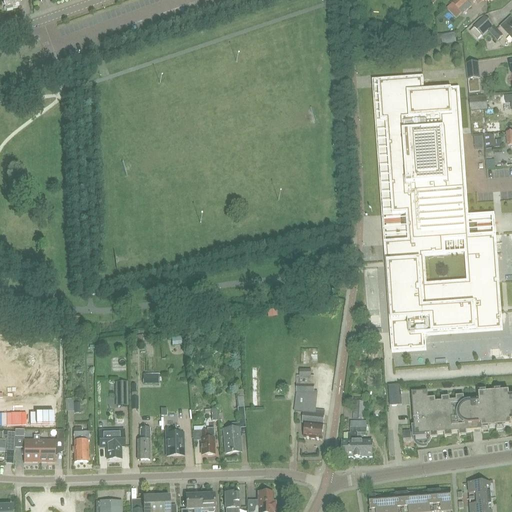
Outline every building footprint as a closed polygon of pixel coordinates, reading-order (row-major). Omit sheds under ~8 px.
[(12,9),(12,6),(20,4),(18,0),(2,0),(4,7),(5,7),(6,10),(12,9)] [(462,15),(471,6),(465,0),(456,0),(452,4),(462,15)] [(505,31),(511,38),(511,17),(510,16),(500,25),(505,31)] [(503,36),(484,17),(473,27),(474,28),(470,32),(477,40),(481,36),(482,37),(488,32),(497,42),(503,36)] [(118,32),(121,40),(148,30),(145,22),(118,32)] [(454,32),(437,36),(437,45),(441,44),(442,46),(456,43),(454,32)] [(478,62),(466,63),(468,80),(480,79),(478,62)] [(469,235),(469,234),(469,230),(470,230),(471,231),(472,230),(473,230),(474,229),(474,228),(474,227),(474,226),(474,225),(473,225),(473,224),(472,224),(471,223),(470,223),(469,224),(468,224),(468,218),(459,88),(422,91),(421,78),(423,78),(423,77),(378,80),(377,81),(379,81),(382,119),(380,119),(380,121),(387,120),(394,213),(392,213),(392,215),(407,213),(407,217),(406,216),(405,216),(404,216),(404,217),(403,217),(402,218),(402,219),(402,221),(402,222),(403,222),(403,223),(404,223),(404,224),(405,224),(406,224),(407,223),(408,223),(409,240),(384,242),(385,263),(387,263),(389,298),(390,313),(391,325),(392,335),(390,335),(391,353),(393,353),(393,351),(424,349),(425,350),(426,350),(425,334),(501,329),(501,330),(502,330),(501,313),(501,311),(499,311),(494,235),(495,235),(496,234),(469,236),(464,236),(464,238),(467,281),(426,284),(424,254),(444,253),(444,255),(445,255),(444,239),(462,238),(463,237),(463,236),(469,235)] [(470,111),(487,110),(486,97),(469,99),(470,111)] [(40,155),(41,163),(75,158),(68,115),(42,120),(43,127),(27,129),(31,156),(40,155)] [(474,136),(475,148),(483,147),(482,135),(474,136)] [(486,148),(495,148),(494,141),(494,136),(485,136),(486,148)] [(485,160),(486,169),(495,169),(494,160),(485,160)] [(511,261),(498,261),(497,279),(511,278),(511,261)] [(183,337),(171,339),(172,346),(184,345),(183,337)] [(2,349),(4,370),(18,369),(16,347),(2,349)] [(44,347),(32,347),(32,369),(43,369),(44,347)] [(55,347),(44,347),(43,369),(55,369),(55,347)] [(297,377),(296,392),(314,392),(314,376),(311,376),(311,370),(300,370),(299,377),(297,377)] [(158,385),(158,375),(143,375),(142,385),(158,385)] [(128,407),(128,382),(115,382),(115,407),(128,407)] [(400,386),(388,387),(389,407),(401,406),(400,386)] [(430,435),(511,427),(511,420),(511,400),(509,401),(508,393),(501,393),(500,387),(494,388),(495,394),(486,394),(486,389),(479,389),(480,400),(464,401),(464,397),(456,397),(456,402),(449,402),(449,398),(442,398),(442,403),(435,403),(435,399),(428,399),(427,393),(410,394),(415,439),(415,441),(416,442),(417,443),(418,444),(419,445),(420,445),(422,446),(423,446),(424,446),(426,445),(427,445),(428,444),(429,443),(430,442),(430,441),(431,439),(430,435)] [(245,423),(243,407),(243,397),(244,397),(243,390),(236,391),(237,398),(236,398),(237,408),(238,424),(245,423)] [(314,392),(296,392),(294,413),(304,413),(325,416),(325,411),(315,410),(318,392),(314,392)] [(354,398),(353,420),(363,421),(364,402),(364,399),(354,398)] [(325,416),(304,413),(302,424),(305,424),(304,439),(322,441),(323,426),(325,416)] [(358,423),(359,422),(350,422),(350,434),(350,442),(342,442),(342,458),(358,458),(357,442),(357,434),(357,429),(358,428),(358,423)] [(366,422),(359,422),(358,423),(358,428),(357,429),(357,434),(366,433),(366,422)] [(241,453),(239,426),(231,427),(231,429),(223,430),(225,454),(241,453)] [(73,433),(74,463),(88,463),(88,442),(89,442),(89,433),(81,433),(81,428),(74,429),(74,433),(73,433)] [(137,461),(150,461),(150,441),(149,429),(140,429),(140,441),(138,441),(137,461)] [(215,455),(214,439),(213,429),(207,429),(207,432),(201,432),(202,439),(201,440),(201,455),(215,455)] [(99,432),(99,445),(106,445),(107,460),(121,460),(121,448),(124,448),(123,436),(114,436),(114,431),(99,432)] [(0,459),(4,460),(5,448),(15,449),(15,438),(15,433),(3,432),(2,442),(0,442),(0,459)] [(166,435),(166,457),(184,456),(183,434),(166,435)] [(39,464),(39,441),(24,441),(24,463),(39,464)] [(39,441),(39,464),(55,464),(55,442),(39,441)] [(372,441),(357,442),(358,458),(372,458),(372,441)] [(470,511),(492,511),(490,482),(469,484),(470,511)] [(452,511),(451,491),(369,497),(370,509),(369,510),(369,511),(452,511)] [(213,495),(212,492),(206,493),(206,495),(200,496),(201,509),(201,511),(213,511),(214,511),(214,509),(214,495),(213,495)] [(225,511),(238,511),(238,509),(239,509),(238,494),(225,495),(225,510),(226,510),(225,511)] [(248,511),(247,511),(271,511),(272,511),(275,511),(275,503),(272,503),(272,494),(258,494),(258,503),(254,503),(254,511),(248,511)] [(186,496),(186,510),(201,509),(200,496),(186,496)] [(156,511),(156,497),(143,498),(144,510),(131,511),(156,511)] [(156,497),(156,511),(175,511),(176,509),(169,509),(169,497),(156,497)] [(121,511),(121,503),(96,503),(95,511),(121,511)]
